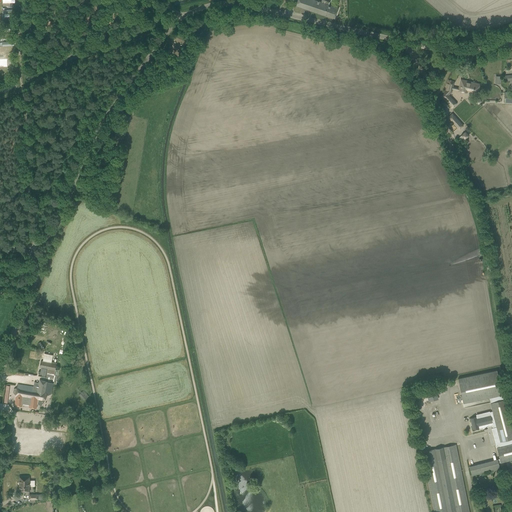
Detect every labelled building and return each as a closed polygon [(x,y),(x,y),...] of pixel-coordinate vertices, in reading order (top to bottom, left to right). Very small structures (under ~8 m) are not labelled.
[(323,0),(321,0),(321,3),(311,0),(297,0),(295,5),(334,19),(338,9),(329,6),(330,2),(323,0)] [(462,80),(460,89),(459,89),(458,91),(467,92),(467,91),(477,94),(479,84),(462,80)] [(441,96),(452,109),(457,104),(446,91),(441,96)] [(448,117),(459,130),(464,126),(453,113),(448,117)] [(461,135),(459,138),(463,142),(466,139),(465,139),(469,135),(465,131),(461,135)] [(39,367),(44,368),(48,369),(47,374),(54,375),(57,364),(55,364),(52,363),(53,356),(44,354),(43,361),(41,361),(39,367)] [(472,476),(500,468),(498,464),(500,463),(500,464),(505,463),(511,487),(511,428),(504,399),(503,400),(497,370),(458,379),(463,403),(489,398),(490,403),(492,412),(489,413),(489,412),(476,416),(476,417),(470,419),(473,429),(479,428),(479,429),(492,426),(492,429),(491,429),(499,460),(498,460),(497,459),(469,466),(472,476)] [(13,391),(13,392),(14,392),(14,393),(14,394),(15,394),(16,394),(15,396),(16,396),(15,405),(19,406),(23,407),(23,406),(30,406),(29,408),(37,409),(38,405),(40,405),(44,402),(44,401),(45,402),(46,395),(48,395),(51,393),(53,383),(39,380),(39,382),(34,382),(33,387),(22,385),(18,384),(17,389),(16,388),(16,389),(15,389),(14,389),(14,390),(13,390),(13,391)] [(83,391),(79,395),(84,400),(88,397),(83,391)] [(433,511),(468,511),(456,444),(422,451),(433,511)] [(29,476),(24,476),(19,477),(19,492),(29,492),(29,476)]
